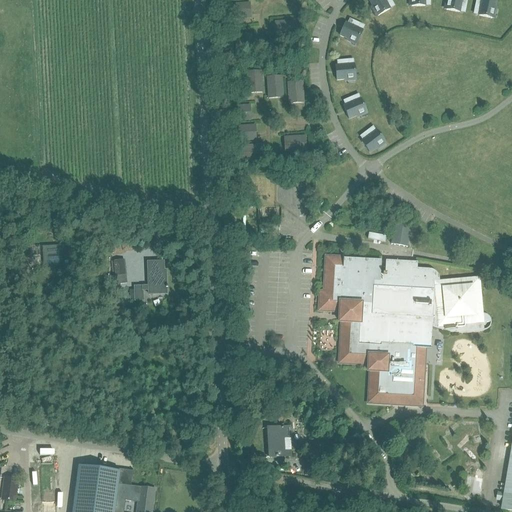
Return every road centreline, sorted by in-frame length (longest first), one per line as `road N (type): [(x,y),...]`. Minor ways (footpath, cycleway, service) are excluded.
road 1 (unclassified): [(228,468),(199,0)]
road 2 (unclassified): [(228,468),(0,429)]
